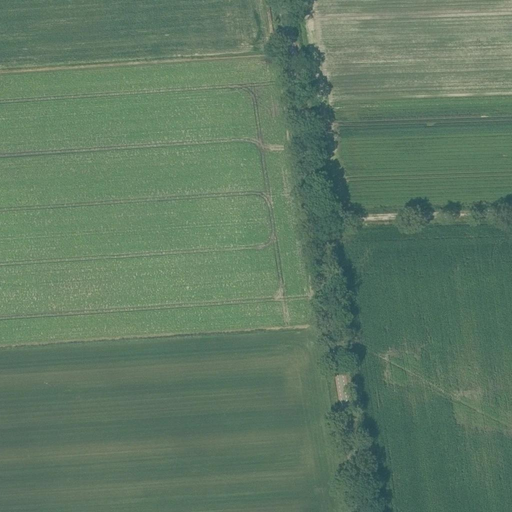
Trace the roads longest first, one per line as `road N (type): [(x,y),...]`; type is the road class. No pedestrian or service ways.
road 1 (tertiary): [(361,511),(283,0)]
road 2 (track): [(317,220),(511,212)]
